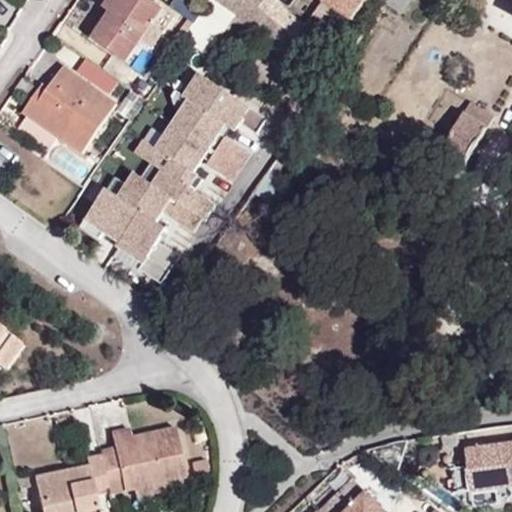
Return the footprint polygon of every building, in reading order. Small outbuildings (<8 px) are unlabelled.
[(140,44),(150,29),(162,36),(163,36),(175,19),(148,0),(119,0),(109,15),(91,40),(125,64),(140,44)] [(109,15),(119,0),(106,0),(100,9),(109,15)] [(213,0),(188,38),(212,56),(238,17),(251,29),(264,11),(251,0),(213,0)] [(355,20),(369,0),(324,0),(308,21),(299,33),(266,9),(264,11),(251,29),(291,61),(323,23),(327,25),(337,11),(355,20)] [(272,0),(251,0),(264,11),(266,9),(272,0)] [(308,21),(279,0),(272,0),(266,9),(299,33),(308,21)] [(174,52),(193,25),(186,21),(168,48),(174,52)] [(152,51),(162,36),(150,29),(140,44),(152,51)] [(81,158),(115,107),(61,72),(47,92),(42,100),(36,96),(21,118),(26,123),(59,143),(81,158)] [(183,113),(158,148),(161,150),(152,162),(143,176),(137,172),(120,196),(108,187),(81,224),(99,236),(107,225),(112,228),(109,233),(121,241),(119,245),(143,262),(139,268),(162,284),(182,256),(160,241),(169,229),(158,221),(174,198),(206,221),(217,205),(197,191),(205,179),(196,173),(206,158),(212,149),(218,153),(212,162),(210,165),(234,182),(253,154),(228,138),(218,152),(213,148),(228,126),(234,130),(238,131),(243,124),(260,135),(270,120),(246,103),(238,114),(229,108),(236,97),(204,74),(188,96),(192,99),(183,113)] [(42,100),(47,92),(41,88),(36,96),(42,100)] [(192,99),(188,96),(180,90),(175,97),(177,106),(183,112),(183,113),(192,99)] [(229,108),(238,114),(246,103),(236,97),(229,108)] [(486,117),(468,107),(463,116),(481,126),(486,117)] [(467,169),(489,130),(463,116),(441,153),(467,169)] [(59,143),(26,123),(20,133),(51,153),(59,143)] [(228,138),(234,130),(228,126),(213,148),(218,152),(228,138)] [(161,150),(145,139),(136,151),(152,162),(161,150)] [(277,179),(296,153),(288,147),(268,174),(277,179)] [(212,149),(206,158),(212,162),(218,153),(212,149)] [(274,210),(289,187),(268,174),(253,195),(274,210)] [(20,340),(0,325),(0,363),(3,365),(20,340)] [(186,477),(175,428),(133,436),(113,440),(115,450),(101,454),(107,483),(122,481),(124,491),(135,489),(186,477)] [(133,436),(131,428),(112,432),(113,440),(133,436)] [(511,442),(467,449),(472,486),(511,480),(511,442)] [(97,511),(94,495),(107,492),(105,484),(107,483),(102,459),(86,463),(87,471),(36,482),(41,511),(97,511)] [(209,471),(206,459),(191,462),(193,474),(209,471)] [(416,470),(403,460),(398,468),(412,476),(416,470)] [(312,511),(381,511),(348,476),(312,511)] [(188,489),(186,477),(135,489),(137,500),(188,489)]
